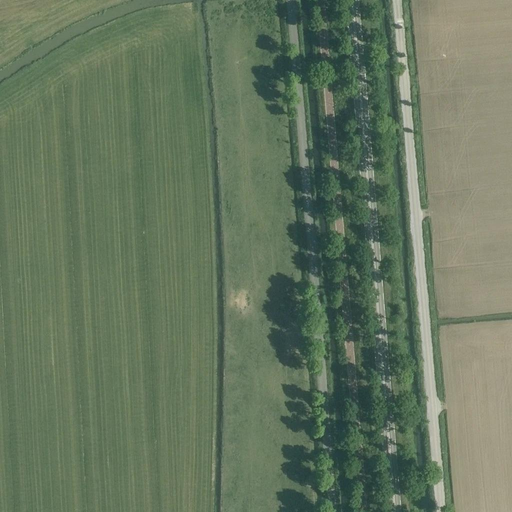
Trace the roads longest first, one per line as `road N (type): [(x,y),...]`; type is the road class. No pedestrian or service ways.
road 1 (tertiary): [(395,511),(351,0)]
road 2 (unclassified): [(442,511),(398,0)]
road 3 (unclassified): [(331,511),(289,0)]
